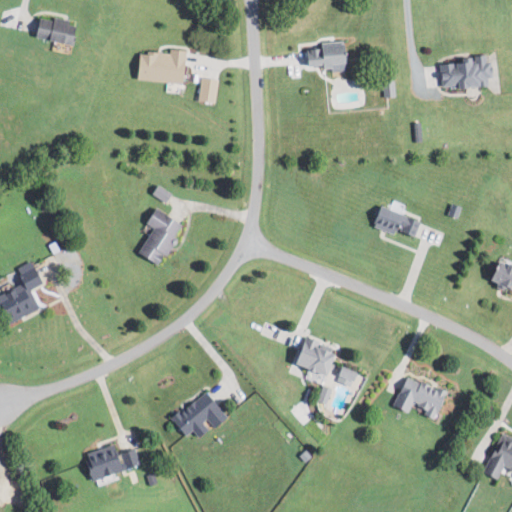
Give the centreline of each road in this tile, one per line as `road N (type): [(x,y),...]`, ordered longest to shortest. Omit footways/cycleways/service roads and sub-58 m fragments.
road 1 (residential): [(251,0),(258,185),(231,267),(165,334),(83,377),(1,402)]
road 2 (residential): [(245,243),(420,311),(511,361)]
